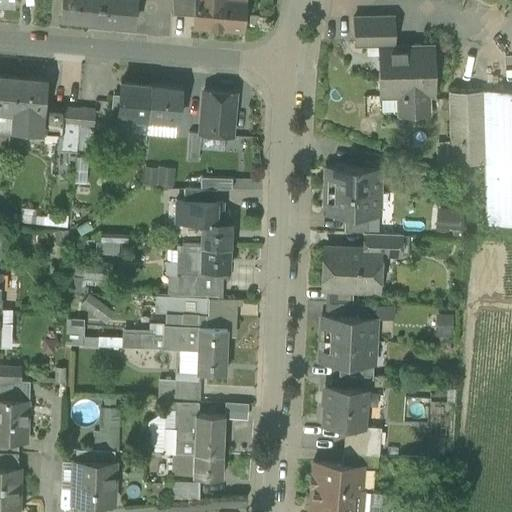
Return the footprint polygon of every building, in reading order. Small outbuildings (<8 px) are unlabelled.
[(61,0),(60,18),(87,20),(89,0),(61,0)] [(89,0),(87,20),(114,23),(116,0),(89,0)] [(116,0),(114,23),(132,24),(134,0),(116,0)] [(171,0),(172,15),(194,16),(195,0),(171,0)] [(193,26),(242,30),(244,6),(244,0),(195,0),(194,16),(193,26)] [(378,47),(396,47),(396,17),(354,17),(354,44),(378,44),(378,47)] [(404,115),(426,115),(426,95),(433,95),(433,47),(396,47),(378,47),(378,95),(404,95),(404,115)] [(0,75),(0,108),(7,109),(11,110),(14,77),(0,75)] [(11,110),(15,110),(42,112),(42,104),(44,80),(14,77),(11,110)] [(121,115),(147,118),(150,85),(120,82),(117,115),(121,115)] [(180,88),(150,85),(147,118),(177,120),(180,88)] [(484,163),(485,225),(511,224),(511,89),(482,91),(484,163)] [(200,133),(230,135),(234,92),(204,90),(200,133)] [(448,91),(451,164),(484,163),(482,91),(448,91)] [(40,131),(62,133),(63,124),(64,106),(42,104),(42,112),(40,131)] [(64,106),(63,124),(78,125),(80,108),(80,107),(64,106)] [(78,125),(93,127),(95,109),(80,108),(78,125)] [(5,128),(14,129),(15,110),(11,110),(7,109),(5,128)] [(40,131),(42,112),(15,110),(14,129),(40,131)] [(145,133),(147,118),(121,115),(120,131),(145,133)] [(177,120),(147,118),(145,133),(145,134),(176,137),(177,120)] [(76,149),(78,125),(63,124),(62,133),(60,150),(76,151),(76,149)] [(78,125),(76,149),(91,151),(93,127),(78,125)] [(186,159),(198,160),(200,133),(188,132),(186,159)] [(450,164),(449,141),(435,141),(436,164),(450,164)] [(86,184),(88,158),(75,157),(73,182),(86,184)] [(156,186),(156,183),(157,167),(143,165),(141,184),(156,186)] [(335,179),(335,190),(379,192),(380,168),(326,166),(325,178),(335,179)] [(175,168),(157,167),(156,183),(174,185),(175,168)] [(215,189),(232,190),(232,178),(200,177),(200,189),(215,189)] [(183,200),(215,201),(215,189),(200,189),(183,188),(183,200)] [(378,216),(379,192),(335,190),(334,202),(324,202),(324,214),(344,215),(368,215),(378,216)] [(200,245),(229,246),(230,222),(222,222),(222,201),(215,201),(183,200),(175,200),(174,222),(201,223),(200,245)] [(457,231),(460,210),(437,207),(434,227),(457,231)] [(12,213),(11,221),(66,226),(67,214),(46,212),(46,216),(12,213)] [(364,232),(367,232),(368,215),(344,215),(344,231),(364,232)] [(68,245),(69,230),(55,229),(54,244),(68,245)] [(379,255),(399,256),(400,234),(367,232),(364,232),(364,249),(379,250),(379,255)] [(117,242),(94,241),(94,255),(117,256),(117,242)] [(200,245),(200,249),(200,268),(219,269),(228,269),(229,246),(200,245)] [(352,289),(378,290),(379,255),(379,250),(364,249),(323,248),(322,288),(328,288),(352,289)] [(218,291),(219,269),(200,268),(200,249),(182,249),(182,260),(181,274),(181,289),(218,291)] [(181,274),(182,260),(165,260),(164,273),(167,273),(181,274)] [(108,263),(84,262),(83,279),(107,280),(108,263)] [(181,289),(181,274),(167,273),(166,296),(205,297),(218,297),(218,291),(181,289)] [(328,303),(342,303),(351,304),(352,289),(328,288),(328,303)] [(114,311),(88,293),(79,305),(106,324),(114,311)] [(165,314),(182,314),(183,300),(205,301),(205,297),(166,296),(155,295),(154,313),(165,314)] [(205,326),(226,327),(225,336),(235,336),(236,306),(243,303),(243,299),(218,297),(205,297),(205,301),(204,315),(205,326)] [(182,314),(204,315),(205,301),(183,300),(182,314)] [(376,305),(351,304),(342,303),(341,315),(375,317),(376,305)] [(376,305),(375,317),(394,318),(395,306),(376,305)] [(0,322),(10,323),(10,308),(0,307),(0,322)] [(165,314),(164,324),(180,325),(198,325),(205,326),(204,315),(182,314),(165,314)] [(330,327),(330,339),(374,341),(375,317),(341,315),(321,314),(320,327),(330,327)] [(453,337),(453,314),(435,314),(435,336),(453,337)] [(65,344),(82,345),(82,336),(83,319),(66,319),(65,344)] [(10,323),(0,322),(0,344),(7,345),(7,343),(5,343),(5,339),(10,339),(10,323)] [(161,336),(161,324),(148,324),(148,329),(153,330),(153,335),(161,336)] [(160,347),(179,348),(180,325),(164,324),(163,324),(162,336),(161,336),(160,347)] [(198,325),(180,325),(179,348),(197,349),(198,325)] [(205,326),(198,325),(197,349),(225,350),(225,336),(226,327),(205,326)] [(320,327),(320,338),(330,339),(330,327),(320,327)] [(122,328),(121,337),(121,346),(160,347),(161,336),(153,335),(153,330),(148,329),(122,328)] [(82,345),(97,345),(97,336),(82,336),(82,345)] [(97,345),(121,346),(121,337),(97,336),(97,345)] [(320,338),(319,350),(329,350),(330,339),(320,338)] [(373,365),(374,341),(330,339),(329,350),(319,350),(319,362),(339,363),(373,365)] [(179,371),(196,372),(197,349),(179,348),(179,371)] [(224,373),(225,350),(197,349),(196,372),(198,372),(224,373)] [(0,379),(20,381),(20,363),(0,362),(0,379)] [(338,375),(372,377),(373,365),(339,363),(338,375)] [(156,400),(174,400),(175,378),(157,378),(156,400)] [(175,378),(174,400),(199,401),(200,379),(198,379),(175,378)] [(20,381),(0,379),(0,399),(28,401),(28,381),(20,381)] [(345,425),(362,426),(362,425),(365,391),(325,387),(322,423),(345,425)] [(0,440),(26,441),(28,401),(0,399),(0,440)] [(199,412),(199,401),(174,400),(174,408),(174,412),(195,413),(199,413),(199,412)] [(248,403),(225,402),(225,418),(248,419),(248,403)] [(97,426),(119,426),(119,406),(98,406),(97,426)] [(174,412),(174,408),(164,408),(147,420),(146,451),(162,452),(163,426),(173,427),(174,412)] [(171,452),(194,453),(195,430),(195,413),(174,412),(173,427),(163,426),(162,452),(171,452)] [(195,413),(195,430),(223,431),(223,413),(199,412),(199,413),(195,413)] [(345,425),(342,452),(378,455),(381,427),(362,425),(362,426),(345,425)] [(97,426),(97,449),(118,449),(119,426),(97,426)] [(222,454),(223,431),(195,430),(194,453),(222,454)] [(444,455),(445,438),(429,436),(427,454),(444,455)] [(75,448),(75,460),(113,462),(114,450),(75,448)] [(0,467),(16,468),(16,455),(17,455),(18,452),(0,452),(0,467)] [(194,453),(171,452),(170,475),(193,476),(194,453)] [(377,467),(378,455),(342,452),(341,464),(361,466),(377,467)] [(221,477),(222,454),(194,453),(193,476),(221,477)] [(72,485),(73,460),(61,460),(61,485),(72,485)] [(72,502),(112,503),(113,462),(75,460),(74,485),(72,485),(72,502)] [(313,462),(311,486),(359,489),(361,466),(341,464),(313,462)] [(0,511),(15,511),(17,468),(16,468),(0,467),(0,511)] [(173,481),(173,498),(199,497),(198,480),(173,481)] [(164,483),(149,483),(149,497),(164,497),(164,483)] [(363,489),(359,489),(311,486),(309,510),(338,511),(361,511),(363,490),(363,489)] [(363,490),(361,511),(378,511),(380,492),(363,490)]
